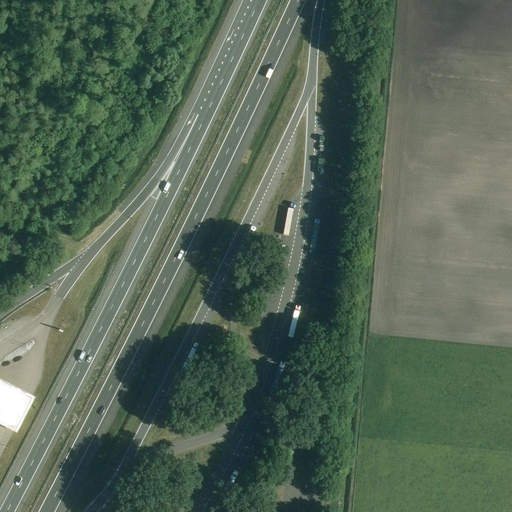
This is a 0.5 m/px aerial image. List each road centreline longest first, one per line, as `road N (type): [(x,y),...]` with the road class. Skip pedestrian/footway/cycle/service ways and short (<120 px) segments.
road 1 (motorway): [(46,511),(297,0)]
road 2 (motorway): [(216,93),(6,511)]
road 3 (motorway): [(216,93),(194,113),(142,197),(87,256)]
